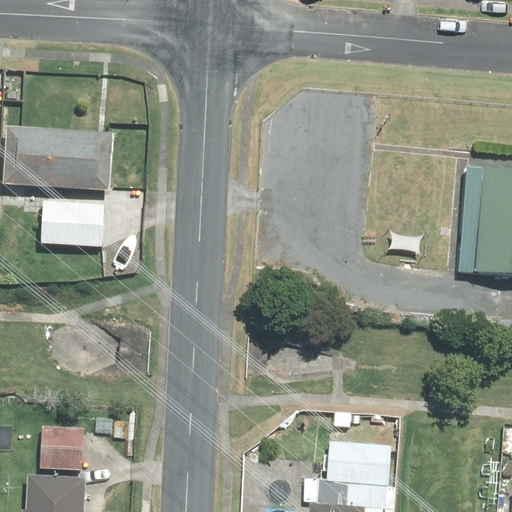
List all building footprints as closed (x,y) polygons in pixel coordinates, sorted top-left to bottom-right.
[(113,137),(7,131),(4,189),(110,194),(113,137)] [(511,174),(469,171),(461,275),(511,279),(511,174)] [(106,207),(42,203),(40,246),(103,250),(106,207)] [(42,426),(38,474),(83,478),(87,430),(42,426)] [(86,511),(88,481),(28,478),(26,511),(86,511)]
